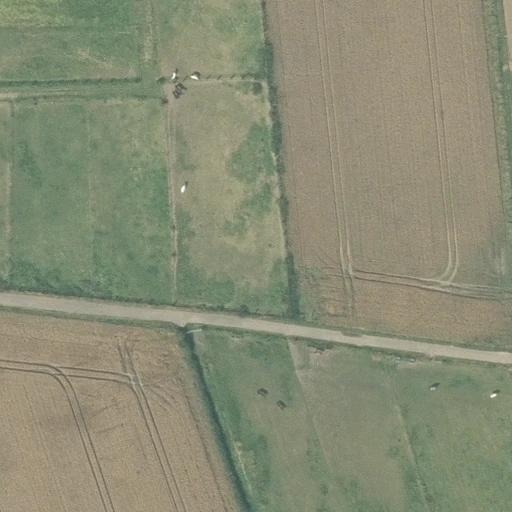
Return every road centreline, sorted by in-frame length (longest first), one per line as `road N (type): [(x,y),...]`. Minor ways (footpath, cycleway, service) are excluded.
road 1 (track): [(0,298),(511,360)]
road 2 (track): [(511,124),(500,0)]
